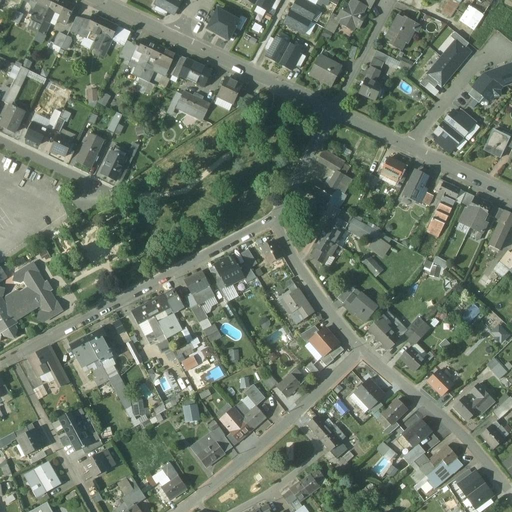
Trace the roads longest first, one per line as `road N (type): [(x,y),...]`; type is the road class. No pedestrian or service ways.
road 1 (residential): [(9,357),(271,220)]
road 2 (residential): [(360,350),(461,434),(510,492)]
road 3 (residential): [(93,511),(9,357)]
road 4 (residential): [(271,220),(360,350)]
road 5 (residential): [(239,511),(275,494),(324,452),(292,415)]
road 6 (residential): [(413,148),(492,45)]
road 7 (residential): [(292,415),(195,498)]
road 8 (residential): [(271,220),(333,110)]
